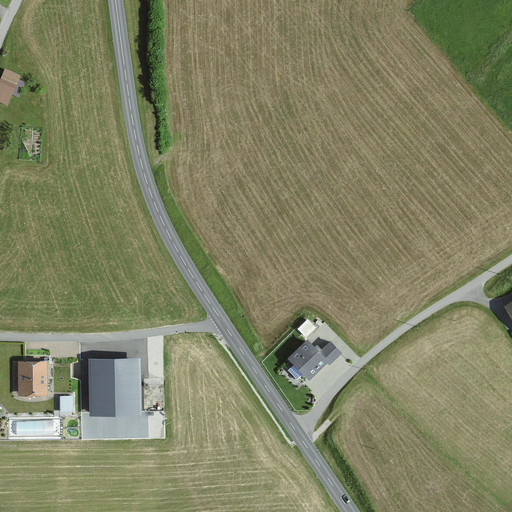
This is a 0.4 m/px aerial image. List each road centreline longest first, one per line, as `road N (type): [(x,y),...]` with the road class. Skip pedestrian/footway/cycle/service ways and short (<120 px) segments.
road 1 (secondary): [(115,0),(145,178),(181,259),(221,321)]
road 2 (residential): [(298,433),(374,351),(511,258)]
road 3 (unclassified): [(0,336),(114,336),(221,321)]
road 4 (secondary): [(221,321),(298,433)]
